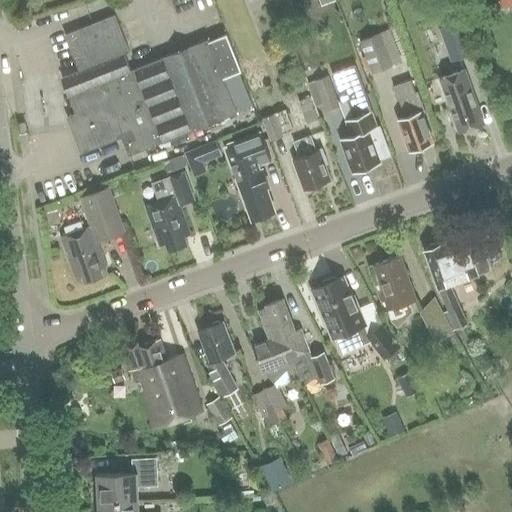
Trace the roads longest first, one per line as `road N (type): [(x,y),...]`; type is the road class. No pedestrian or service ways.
road 1 (residential): [(27,347),(511,168)]
road 2 (unclassified): [(27,347),(0,143)]
road 3 (unclassified): [(33,511),(27,347)]
